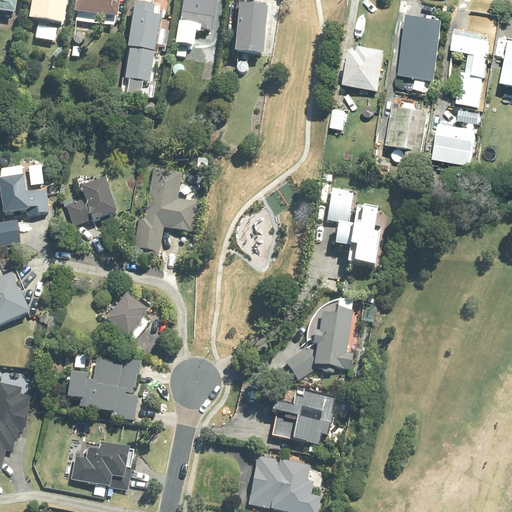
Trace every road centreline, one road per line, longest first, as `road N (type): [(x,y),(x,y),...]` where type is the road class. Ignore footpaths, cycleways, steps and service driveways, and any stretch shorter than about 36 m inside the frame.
road 1 (unknown): [(24,272),(59,263),(167,284),(179,300),(183,363),(195,383)]
road 2 (residential): [(195,383),(169,511)]
